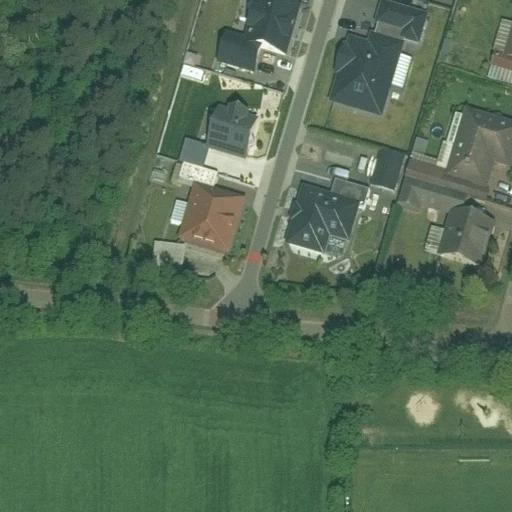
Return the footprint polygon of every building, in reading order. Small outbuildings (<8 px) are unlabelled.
[(293,59),(307,8),(278,0),(260,0),(247,47),(293,59)] [(374,45),(355,39),(334,106),(388,122),(409,46),(377,36),(374,45)] [(264,121),(226,108),(212,151),(252,164),(264,121)] [(511,124),(471,111),(451,180),(494,193),(501,168),(511,170),(511,124)] [(252,202),(200,187),(184,243),(236,258),(252,202)] [(366,205),(308,189),(291,247),(330,259),(336,241),(356,246),(366,205)] [(500,227),(455,214),(443,258),(487,271),(500,227)] [(182,274),(185,251),(156,247),(152,270),(182,274)]
